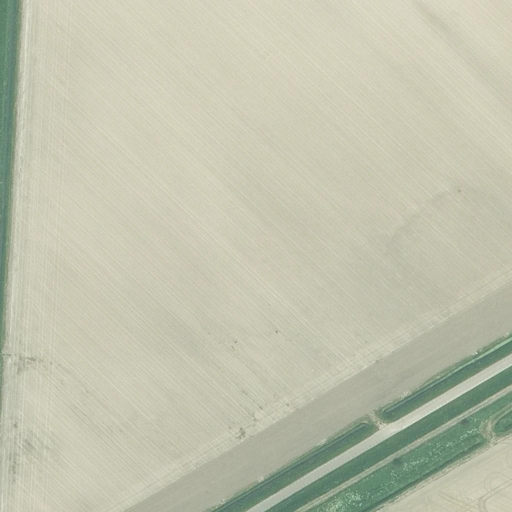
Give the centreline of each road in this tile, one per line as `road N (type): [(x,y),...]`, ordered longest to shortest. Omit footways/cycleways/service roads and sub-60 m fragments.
road 1 (unclassified): [(255,511),(511,360)]
road 2 (track): [(298,511),(511,387)]
